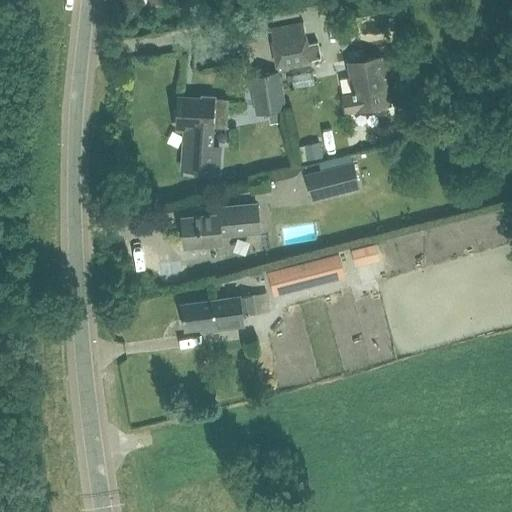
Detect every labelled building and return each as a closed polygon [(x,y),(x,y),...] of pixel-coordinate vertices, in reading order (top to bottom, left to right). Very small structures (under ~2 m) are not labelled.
[(270,28),(277,66),(321,58),(318,42),(308,44),(304,22),(270,28)] [(347,111),(366,107),(389,103),(385,78),(393,77),(390,58),(381,59),(381,57),(365,60),(365,64),(350,67),(354,90),(353,91),(354,95),(344,96),(347,111)] [(278,72),(251,76),(258,113),(284,108),(278,72)] [(227,125),(227,119),(228,99),(215,98),(215,96),(201,95),(201,99),(180,98),(178,128),(191,128),(190,149),(185,149),(184,168),(209,169),(209,173),(218,173),(219,147),(211,146),(212,124),(227,125)] [(318,136),(330,135),(329,116),(317,117),(318,136)] [(449,154),(475,147),(471,132),(464,134),(444,139),(449,154)] [(319,141),(302,145),(306,160),(323,157),(319,141)] [(353,162),(307,174),(313,200),(360,188),(353,162)] [(185,246),(205,244),(220,242),(219,235),(260,229),(258,204),(237,205),(217,207),(218,214),(182,217),(185,246)] [(345,237),(349,254),(375,247),(370,230),(345,237)] [(339,252),(268,271),(273,290),(344,272),(339,252)] [(211,299),(201,301),(181,303),(185,329),(202,327),(202,331),(215,329),(215,328),(242,324),(241,315),(256,313),(254,295),(212,301),(211,299)]
